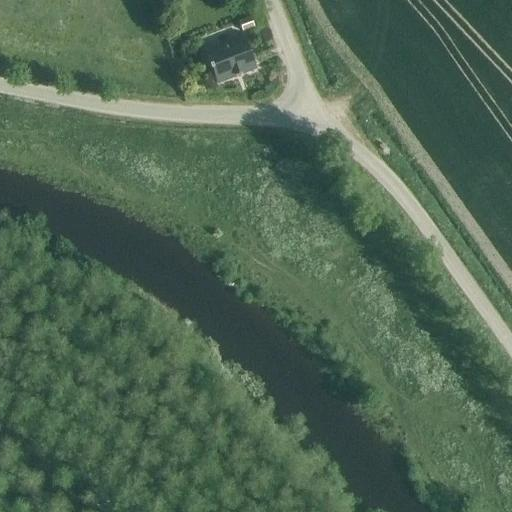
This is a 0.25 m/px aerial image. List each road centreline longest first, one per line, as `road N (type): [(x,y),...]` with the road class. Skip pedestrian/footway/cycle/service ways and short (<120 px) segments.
road 1 (unclassified): [(511,349),(393,184),(360,149),(296,119)]
road 2 (unclassified): [(0,85),(164,114),(296,119)]
road 3 (unclassified): [(296,119),(294,64),(268,0)]
